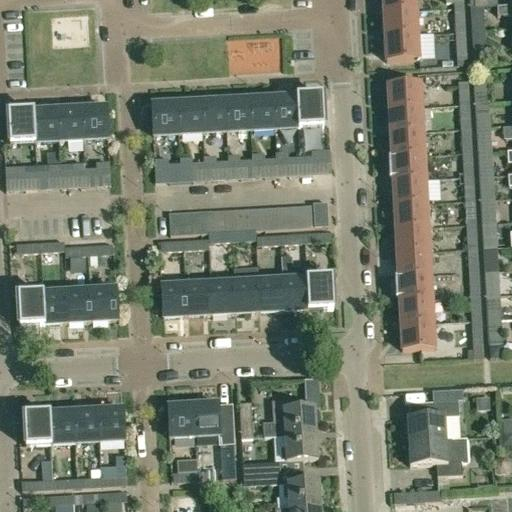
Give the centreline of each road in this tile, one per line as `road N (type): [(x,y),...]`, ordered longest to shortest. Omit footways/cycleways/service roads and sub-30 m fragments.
road 1 (residential): [(70,0),(0,3),(0,374)]
road 2 (residential): [(349,195),(339,21),(114,31),(112,0)]
road 3 (residential): [(0,374),(352,353)]
road 4 (residential): [(162,205),(349,195)]
road 5 (residential): [(352,353),(359,318),(349,195)]
road 6 (residential): [(366,511),(352,353)]
road 7 (residential): [(8,511),(0,374)]
